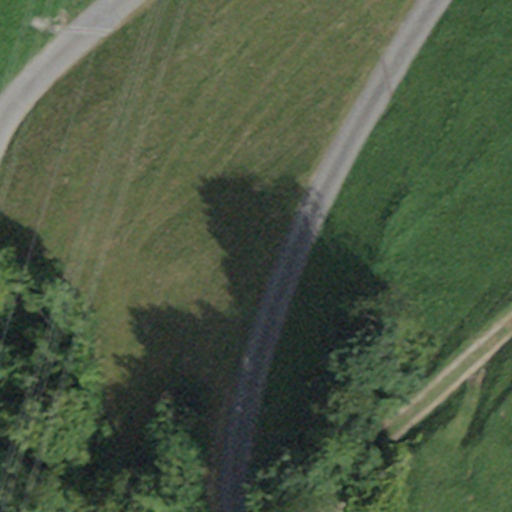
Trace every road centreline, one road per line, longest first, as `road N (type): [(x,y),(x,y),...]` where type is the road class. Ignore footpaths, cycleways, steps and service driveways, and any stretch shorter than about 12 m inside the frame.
road 1 (unclassified): [(439,0),(283,272),(243,403),(235,511)]
road 2 (track): [(328,511),(373,451),(511,324)]
road 3 (unclassified): [(0,130),(55,62),(126,0)]
